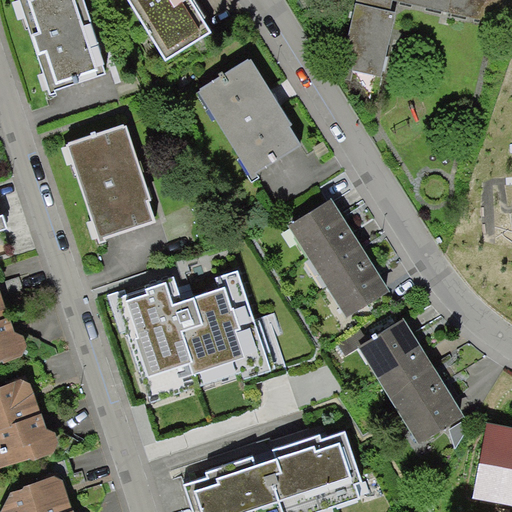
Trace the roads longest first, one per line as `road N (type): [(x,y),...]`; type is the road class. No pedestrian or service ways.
road 1 (residential): [(0,69),(144,511)]
road 2 (residential): [(511,343),(453,299),(380,197),(265,0)]
